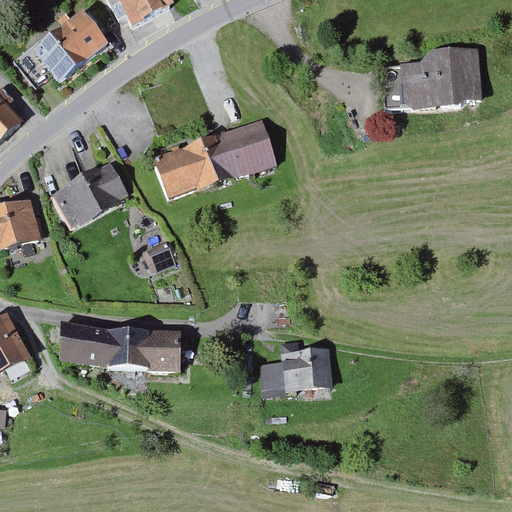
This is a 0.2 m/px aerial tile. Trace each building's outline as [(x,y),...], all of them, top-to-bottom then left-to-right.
[(158,0),(101,0),(125,38),(166,13),(158,0)] [(104,47),(78,19),(43,51),(69,79),(104,47)] [(28,89),(42,77),(21,54),(7,66),(28,89)] [(432,65),(373,68),(376,116),(452,112),(452,106),(472,105),(470,54),(432,56),(432,65)] [(0,137),(15,123),(2,110),(9,104),(0,94),(0,137)] [(249,123),(148,161),(165,206),(266,167),(249,123)] [(99,167),(47,195),(67,233),(119,205),(99,167)] [(0,256),(36,246),(22,201),(7,206),(5,199),(0,200),(0,256)] [(0,381),(33,365),(7,316),(0,319),(0,381)] [(130,333),(63,329),(59,370),(128,375),(130,333)] [(180,336),(130,333),(128,375),(178,377),(180,336)] [(328,354),(281,358),(285,399),(331,395),(328,354)]
